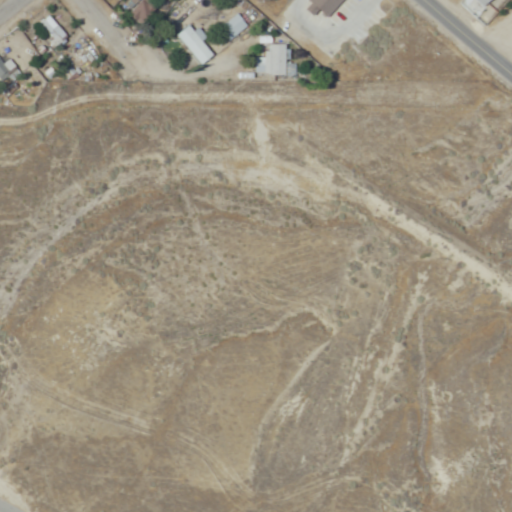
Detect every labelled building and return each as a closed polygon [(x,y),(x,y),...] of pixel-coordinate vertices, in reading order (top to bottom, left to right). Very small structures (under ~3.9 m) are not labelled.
[(141,0),(136,0),(124,12),(137,25),(151,10),(141,0)] [(339,0),(305,0),(304,2),(324,19),(339,0)] [(52,46),(63,37),(45,15),(34,23),(52,46)] [(216,27),(225,40),(243,27),(235,15),(216,27)] [(171,36),(197,65),(210,53),(183,24),(171,36)] [(281,45),(263,45),(263,58),(252,58),(252,74),(281,74),(281,45)]
